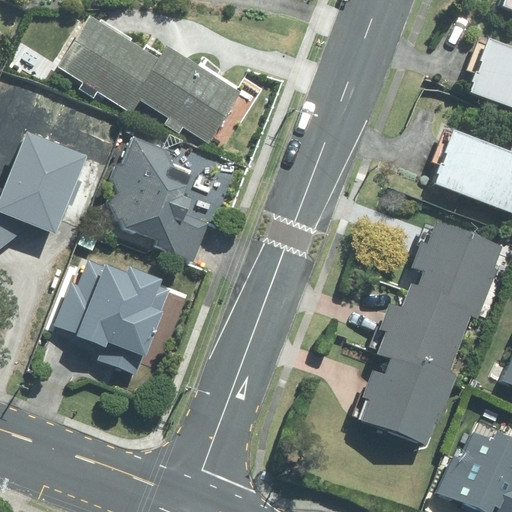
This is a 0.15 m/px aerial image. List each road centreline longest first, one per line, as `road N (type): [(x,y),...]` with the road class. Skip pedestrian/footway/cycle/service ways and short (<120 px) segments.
road 1 (unclassified): [(289,239),(184,508)]
road 2 (residential): [(378,0),(289,239)]
road 3 (secondary): [(184,508),(0,437)]
